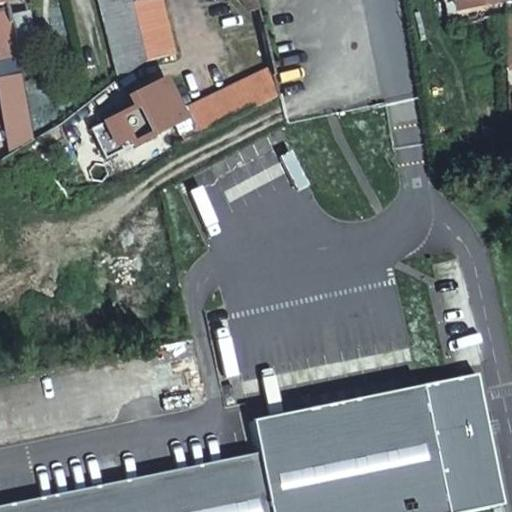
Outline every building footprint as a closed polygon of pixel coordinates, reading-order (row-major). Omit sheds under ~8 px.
[(24,78),(8,0),(0,0),(0,67),(3,83),(24,78)] [(100,0),(121,83),(147,65),(134,8),(132,0),(100,0)] [(255,0),(132,0),(134,8),(147,65),(176,58),(162,0),(238,0),(250,13),(258,11),(255,0)] [(449,0),(454,27),(501,19),(500,0),(449,0)] [(511,20),(502,21),(504,72),(511,72),(511,20)] [(213,133),(277,102),(270,71),(182,114),(197,142),(213,133)] [(184,123),(164,83),(130,100),(135,111),(90,133),(101,156),(128,142),(131,149),(184,123)] [(104,163),(131,149),(128,142),(101,156),(104,163)] [(14,511),(483,511),(502,508),(475,377),(247,425),(255,462),(14,511)]
